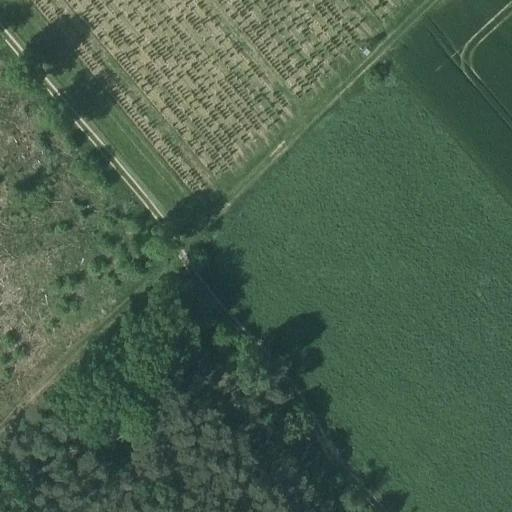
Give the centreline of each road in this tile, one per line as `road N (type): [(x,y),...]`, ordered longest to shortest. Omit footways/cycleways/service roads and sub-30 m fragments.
road 1 (track): [(0,47),(398,511)]
road 2 (track): [(435,0),(177,255)]
road 3 (track): [(0,433),(177,255)]
